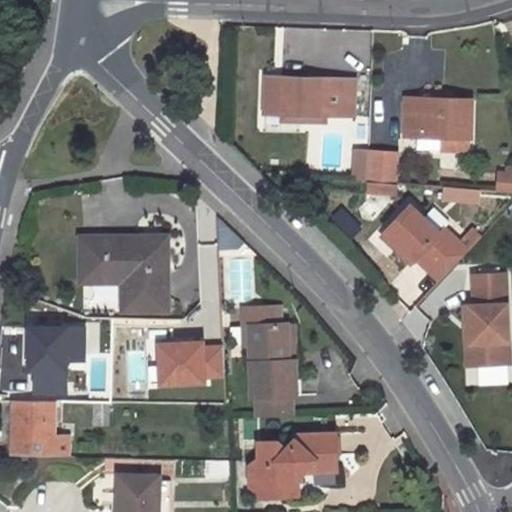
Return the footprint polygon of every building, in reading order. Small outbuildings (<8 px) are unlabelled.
[(274,99),(273,114),(340,116),(341,87),(326,87),(326,77),(284,76),(284,93),(283,100),(274,99)] [(417,153),(441,154),(441,141),(471,141),(472,99),(407,96),(406,139),(417,140),(417,153)] [(471,155),(471,141),(441,141),(441,154),(471,155)] [(397,152),(370,150),(369,180),(395,182),(397,152)] [(511,173),(501,172),(499,191),(511,191),(511,173)] [(414,203),(385,234),(415,262),(420,257),(443,279),(472,248),(448,226),(443,231),(414,203)] [(415,262),(385,234),(381,238),(411,266),(415,262)] [(165,239),(137,239),(137,244),(124,244),(124,240),(81,240),(82,280),(125,279),(125,308),(166,309),(165,239)] [(443,279),(420,257),(415,262),(438,284),(443,279)] [(511,363),(507,272),(474,274),(476,305),(471,305),(473,342),(476,342),(477,364),(511,363)] [(473,342),(471,305),(466,305),(468,365),(477,364),(476,342),(473,342)] [(276,307),(248,308),(248,326),(254,326),(255,345),(256,397),(261,397),(294,396),(299,396),(299,361),(292,362),(291,325),(276,325),(276,307)] [(35,390),(78,390),(78,319),(35,319),(35,390)] [(162,338),(162,382),(227,382),(227,338),(162,338)] [(294,396),(261,397),(261,417),(295,416),(294,396)] [(70,437),(55,437),(56,400),(14,400),(13,454),(70,456),(70,437)] [(62,401),(62,410),(77,410),(77,401),(62,401)] [(77,401),(77,410),(77,425),(108,424),(108,402),(77,401)] [(261,461),(263,492),(264,497),(294,496),(293,473),(299,466),(306,472),(337,471),(336,434),(298,436),(298,442),(287,451),(279,442),(260,443),(261,461)] [(251,464),(252,486),(263,492),(261,461),(251,464)] [(301,496),(301,478),(306,472),(299,466),(293,473),(294,496),(301,496)] [(118,476),(117,511),(157,511),(158,478),(118,476)]
